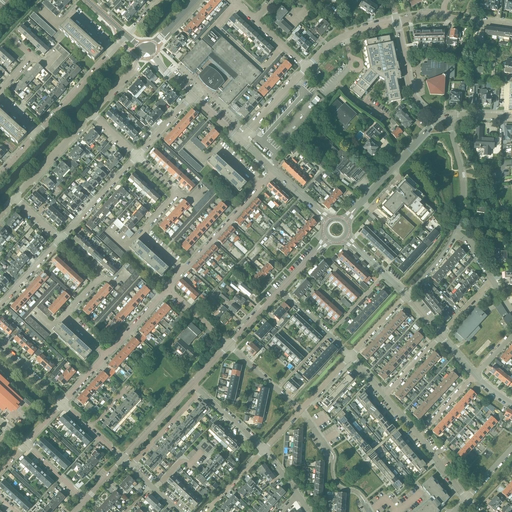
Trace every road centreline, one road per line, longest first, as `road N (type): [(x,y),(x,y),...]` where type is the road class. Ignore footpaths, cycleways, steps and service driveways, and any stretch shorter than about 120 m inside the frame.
road 1 (residential): [(105,354),(64,316),(100,277),(60,239)]
road 2 (residential): [(181,269),(140,233),(176,195),(135,158)]
road 3 (residential): [(345,221),(437,121)]
road 4 (residential): [(36,132),(126,36)]
road 5 (residential): [(283,46),(264,67),(255,66),(221,35),(217,26),(237,4)]
road 6 (residential): [(454,233),(461,173),(446,116)]
